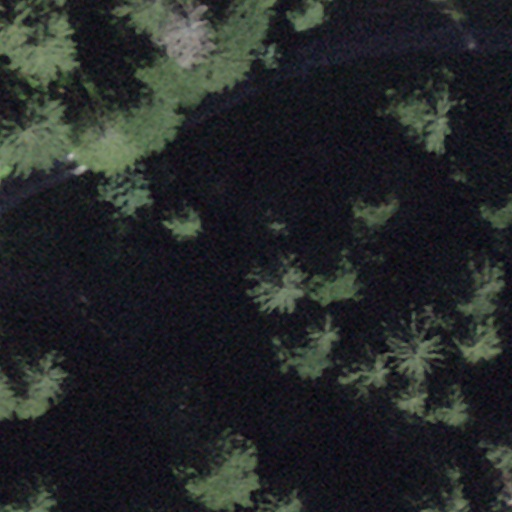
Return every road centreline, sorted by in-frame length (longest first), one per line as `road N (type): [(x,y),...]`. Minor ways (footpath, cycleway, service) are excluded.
road 1 (track): [(171,511),(290,291),(260,210),(70,160),(0,179)]
road 2 (track): [(124,175),(247,51),(511,26)]
